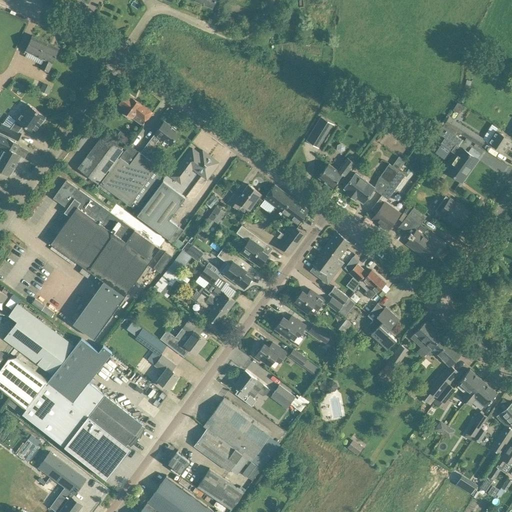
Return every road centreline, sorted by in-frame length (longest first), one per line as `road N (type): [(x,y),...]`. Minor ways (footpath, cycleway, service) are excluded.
road 1 (residential): [(109,511),(328,213)]
road 2 (tertiary): [(328,213),(121,58)]
road 3 (residential): [(0,227),(121,58)]
road 4 (tertiary): [(439,306),(328,213)]
road 5 (unclassified): [(439,306),(511,195)]
road 6 (tertiary): [(121,58),(7,0)]
road 7 (residential): [(121,58),(161,11),(215,31)]
